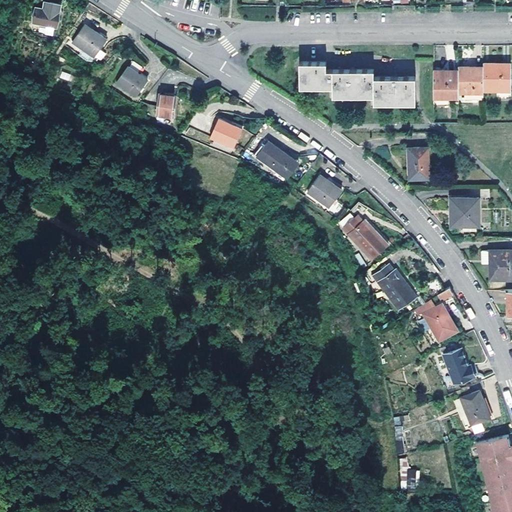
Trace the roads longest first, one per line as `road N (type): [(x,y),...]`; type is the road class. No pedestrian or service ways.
road 1 (residential): [(211,65),(332,146),(413,216),(489,325),(511,383)]
road 2 (residential): [(244,31),(511,32)]
